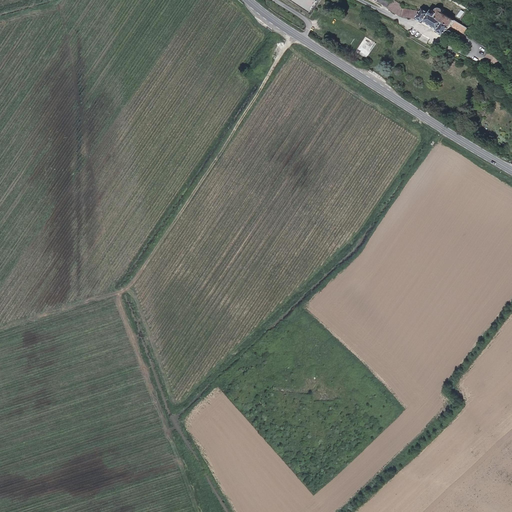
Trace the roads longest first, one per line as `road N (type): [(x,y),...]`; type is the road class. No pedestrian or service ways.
road 1 (track): [(295,32),(130,283),(111,294)]
road 2 (primary): [(249,0),(511,169)]
road 3 (track): [(447,132),(365,247),(309,301),(307,334)]
